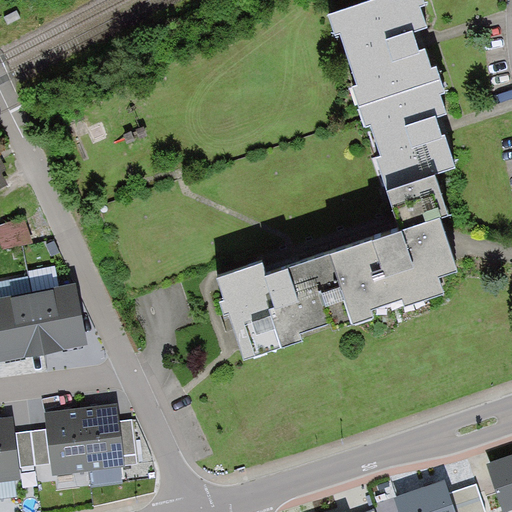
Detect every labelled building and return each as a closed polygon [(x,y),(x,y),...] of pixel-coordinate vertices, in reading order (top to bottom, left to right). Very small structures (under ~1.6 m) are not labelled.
[(381,0),(336,15),(366,105),(436,82),(420,32),(426,30),(415,0),(381,0)] [(366,105),(394,189),(436,175),(454,169),(436,116),(446,113),(436,82),(366,105)] [(400,230),(328,254),(348,315),(442,284),(437,268),(455,262),(434,199),(443,197),(436,175),(394,189),(387,191),(400,230)] [(32,239),(25,218),(0,226),(0,233),(5,248),(32,239)] [(241,350),(348,315),(328,254),(264,275),(260,262),(217,276),(241,350)] [(74,289),(35,295),(44,347),(83,341),(74,289)] [(35,295),(0,301),(0,325),(5,354),(44,347),(35,295)] [(116,407),(81,411),(87,466),(123,462),(118,424),(116,407)] [(81,411),(49,415),(51,429),(55,463),(55,469),(87,466),(81,411)] [(12,418),(0,419),(0,477),(19,475),(18,467),(14,434),(12,418)] [(135,422),(118,424),(123,462),(139,460),(135,422)] [(51,429),(31,432),(36,465),(55,463),(51,429)] [(31,432),(14,434),(18,467),(36,465),(31,432)] [(511,511),(511,456),(486,466),(502,511),(511,511)] [(445,480),(400,495),(405,511),(455,511),(449,492),(445,480)] [(477,482),(449,492),(455,511),(482,511),(487,511),(477,482)]
